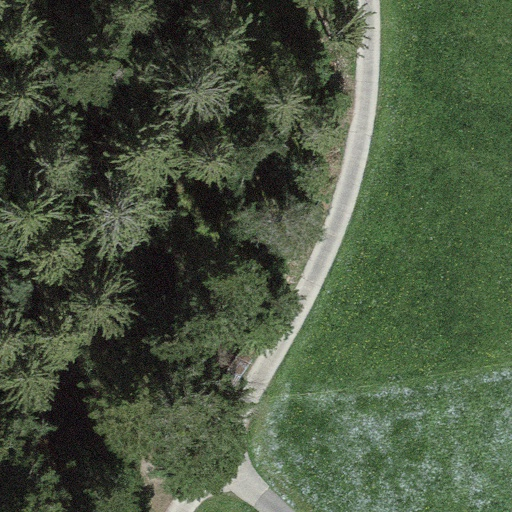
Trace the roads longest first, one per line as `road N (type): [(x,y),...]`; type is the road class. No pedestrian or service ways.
road 1 (track): [(368,0),(369,83),(340,209),(314,277),(215,462)]
road 2 (track): [(215,462),(0,418)]
